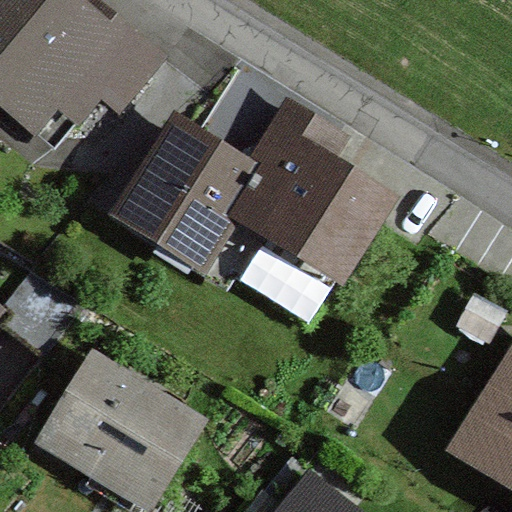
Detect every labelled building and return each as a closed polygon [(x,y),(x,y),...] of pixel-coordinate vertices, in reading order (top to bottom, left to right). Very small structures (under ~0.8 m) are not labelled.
[(0,0),(0,86),(62,137),(97,94),(73,73),(101,38),(55,0),(0,0)] [(235,206),(341,273),(382,207),(319,167),(335,141),(292,114),(235,206)] [(178,134),(128,214),(201,259),(227,217),(217,211),(241,173),(178,134)] [(10,314),(3,322),(45,355),(84,304),(31,273),(3,309),(10,314)] [(54,434),(152,493),(193,427),(158,406),(168,390),(115,358),(106,374),(95,367),(54,434)] [(511,404),(484,449),(511,466),(511,404)] [(0,456),(0,511),(5,511),(30,480),(0,456)] [(290,460),(264,492),(282,506),(307,474),(290,460)] [(338,511),(311,489),(293,511),(338,511)]
